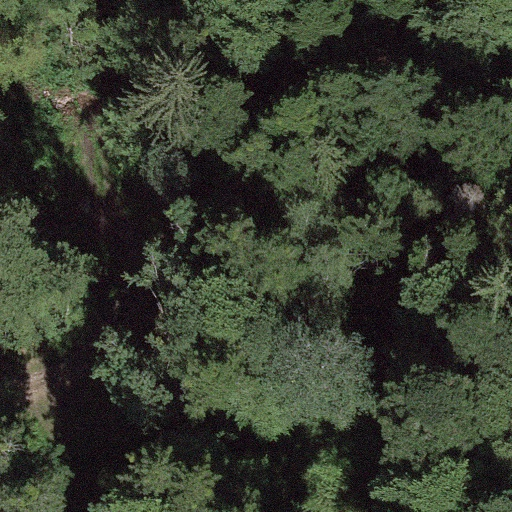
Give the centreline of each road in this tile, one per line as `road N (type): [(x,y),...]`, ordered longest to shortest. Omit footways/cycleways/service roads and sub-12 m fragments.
road 1 (track): [(71,390),(165,253),(284,163),(387,105),(511,120)]
road 2 (track): [(71,390),(89,511)]
